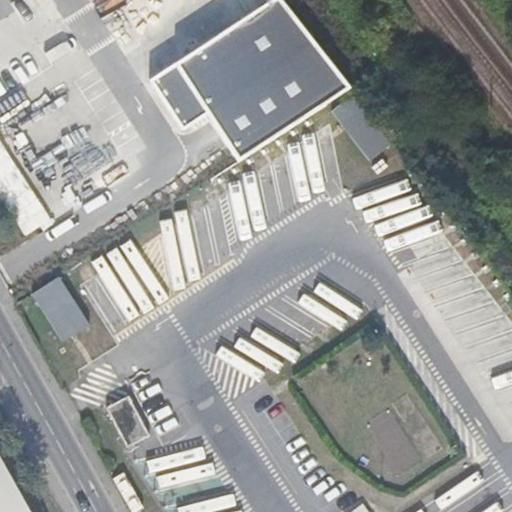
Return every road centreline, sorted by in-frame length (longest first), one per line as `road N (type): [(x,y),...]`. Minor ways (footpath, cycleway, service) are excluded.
road 1 (unclassified): [(0,333),(100,511)]
road 2 (unknown): [(160,335),(29,386)]
